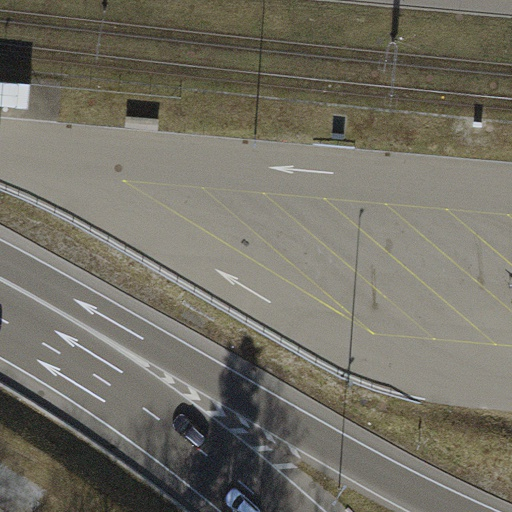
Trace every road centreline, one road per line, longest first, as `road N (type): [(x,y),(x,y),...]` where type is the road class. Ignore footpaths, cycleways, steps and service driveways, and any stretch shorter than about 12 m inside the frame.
road 1 (secondary): [(454,511),(0,260)]
road 2 (secondary): [(273,511),(168,429),(0,317)]
